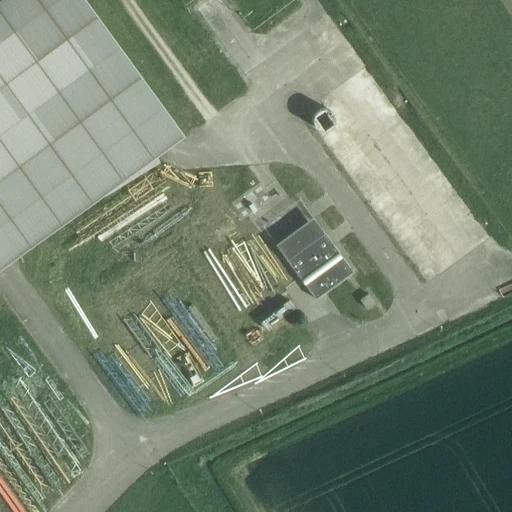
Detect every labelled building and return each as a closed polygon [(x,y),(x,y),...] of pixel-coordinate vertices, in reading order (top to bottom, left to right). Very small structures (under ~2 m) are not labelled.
[(0,273),(207,137),(115,0),(19,0),(0,13),(0,273)] [(501,237),(389,63),(328,102),(439,276),(501,237)] [(126,200),(137,214),(150,204),(139,190),(126,200)] [(217,236),(241,219),(228,202),(205,219),(217,236)] [(314,297),(352,270),(313,216),(275,243),(314,297)] [(182,253),(192,273),(219,259),(208,239),(182,253)] [(125,260),(102,277),(124,306),(143,292),(133,278),(136,276),(125,260)] [(365,307),(373,301),(367,293),(359,299),(365,307)]
